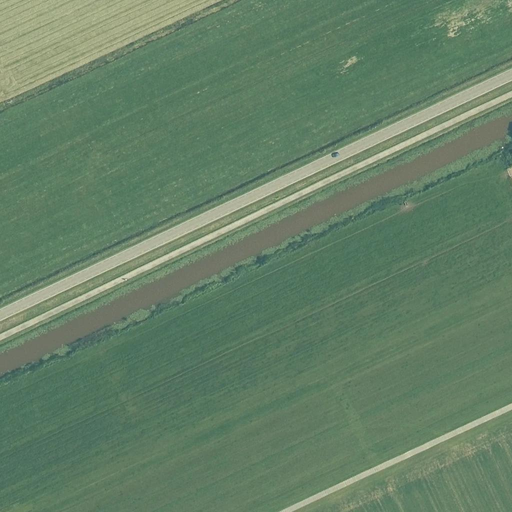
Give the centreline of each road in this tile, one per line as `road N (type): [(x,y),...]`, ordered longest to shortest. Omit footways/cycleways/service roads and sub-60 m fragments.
road 1 (tertiary): [(0,314),(511,74)]
road 2 (track): [(511,405),(281,511)]
